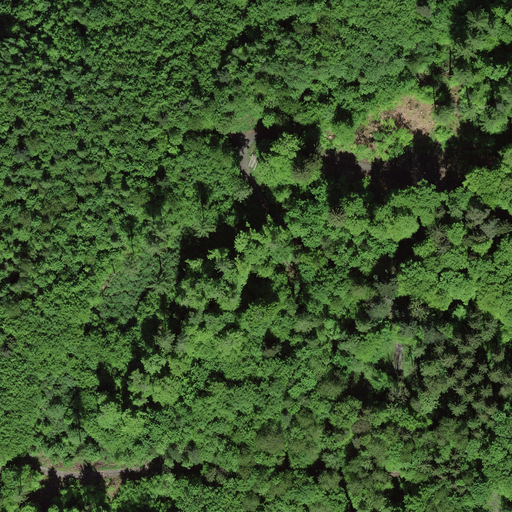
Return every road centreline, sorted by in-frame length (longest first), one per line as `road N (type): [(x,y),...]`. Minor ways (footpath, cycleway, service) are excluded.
road 1 (track): [(497,511),(479,465),(413,407),(388,304),(365,278),(297,239),(264,203),(243,169),(244,146),(258,133),(273,134),(400,175),(452,183),(511,216)]
road 2 (track): [(469,511),(409,476),(0,473)]
